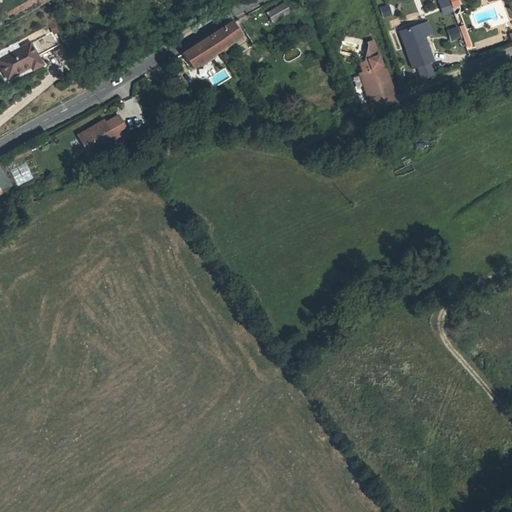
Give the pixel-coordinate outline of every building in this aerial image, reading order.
[(444,0),(438,0),(440,4),(440,3),(444,13),(451,10),(448,0),(445,1),(444,0)] [(267,13),(272,22),(281,17),(285,23),(294,18),(285,3),(267,13)] [(388,5),(380,8),(383,17),(391,14),(388,5)] [(60,30),(55,21),(50,24),(55,33),(60,30)] [(233,22),(212,36),(222,50),(223,49),(243,37),(233,22)] [(428,22),(420,25),(424,36),(431,33),(428,22)] [(413,69),(418,67),(428,64),(434,62),(424,36),(420,25),(420,24),(399,31),(413,69)] [(451,40),(460,37),(457,27),(448,30),(451,40)] [(51,31),(0,59),(0,64),(7,79),(31,66),(32,70),(42,65),(38,57),(59,46),(51,31)] [(222,50),(212,36),(205,40),(183,54),(193,68),(203,62),(222,50)] [(364,88),(369,103),(372,102),(376,113),(399,104),(384,65),(382,66),(374,43),(368,45),(369,46),(365,62),(360,64),(363,72),(362,73),(367,87),(364,88)] [(432,74),(428,64),(418,67),(422,77),(432,74)] [(441,87),(443,91),(445,96),(449,94),(452,92),(447,83),(441,87)] [(420,96),(422,102),(423,105),(427,104),(434,102),(433,98),(431,93),(431,92),(420,96)] [(104,121),(78,136),(89,156),(115,140),(115,139),(119,137),(116,133),(125,127),(118,115),(105,123),(104,121)] [(406,147),(413,161),(432,152),(425,137),(406,147)]
